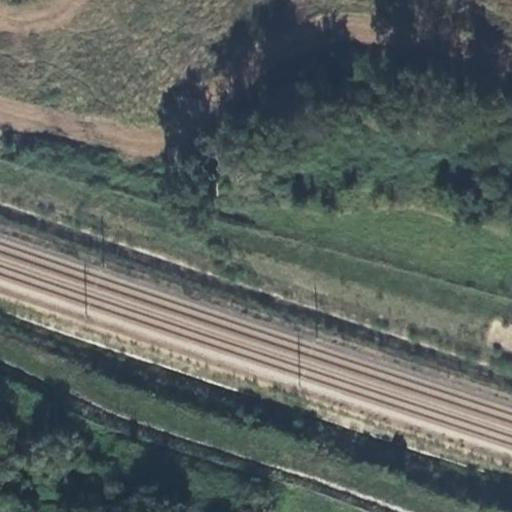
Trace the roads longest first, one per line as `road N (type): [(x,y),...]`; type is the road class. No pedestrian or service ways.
road 1 (track): [(511,310),(0,168)]
road 2 (track): [(0,347),(144,413),(429,511)]
